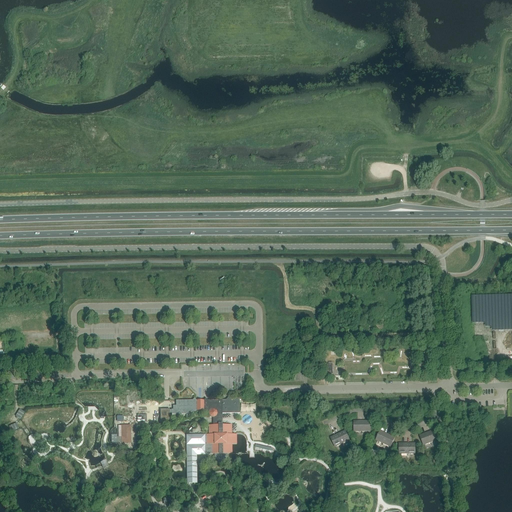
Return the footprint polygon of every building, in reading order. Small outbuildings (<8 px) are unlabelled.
[(492,331),(511,331),(511,295),(498,295),(498,301),(501,301),(501,304),(500,304),(500,311),(485,311),(485,313),(479,313),(479,314),(473,314),(473,324),(486,324),(486,328),(492,328),(492,331)] [(169,410),(160,410),(160,423),(170,423),(170,414),(171,414),(171,415),(186,415),(190,415),(193,415),(193,412),(196,412),(196,411),(198,411),(204,411),(204,412),(205,412),(208,412),(209,412),(208,414),(209,417),(213,418),(213,425),(208,426),(208,435),(204,435),(196,435),(193,435),(187,435),(187,437),(187,438),(187,467),(187,481),(187,483),(197,483),(196,472),(196,455),(196,454),(209,454),(214,454),(214,455),(214,456),(214,457),(215,458),(215,459),(216,459),(216,460),(217,460),(217,461),(218,461),(219,461),(219,462),(220,462),(221,462),(222,462),(222,461),(223,461),(224,461),(225,460),(226,459),(226,458),(227,458),(227,457),(227,456),(227,455),(227,454),(231,454),(232,454),(232,445),(236,444),(236,435),(231,435),(231,425),(222,425),(222,424),(222,414),(240,414),(239,400),(244,400),(239,400),(237,398),(235,400),(230,400),(228,398),(228,399),(227,400),(226,400),(208,400),(207,400),(206,399),(204,401),(200,401),(196,401),(195,400),(194,399),(192,401),(176,401),(176,406),(173,406),(173,407),(173,410),(171,410),(170,411),(170,410),(169,410)] [(20,410),(15,416),(20,420),(24,413),(25,413),(23,412),(20,410)] [(362,421),(358,421),(354,421),(354,432),(360,431),(362,431),(362,421)] [(370,421),(366,421),(362,421),(362,431),(364,431),(364,432),(370,431),(370,421)] [(18,429),(16,423),(15,424),(9,427),(11,432),(18,429)] [(130,426),(121,426),(122,436),(122,442),(122,443),(131,443),(130,426)] [(435,430),(427,433),(431,441),(433,441),(439,439),(435,430)] [(345,431),(338,434),(342,443),(344,442),(344,443),(350,440),(345,431)] [(382,442),(384,443),(388,434),(380,431),(376,440),(381,443),(382,442)] [(427,433),(423,434),(420,435),(423,445),(429,443),(429,442),(431,441),(427,433)] [(338,434),(334,436),(330,438),(335,447),(340,445),(340,444),(342,443),(338,434)] [(388,434),(384,443),(386,444),(385,445),(391,447),(395,438),(388,434)] [(407,443),(403,443),(399,443),(399,454),(405,454),(405,453),(407,453),(407,443)] [(415,443),(407,443),(407,453),(410,453),(410,454),(416,454),(415,443)] [(101,462),(100,463),(102,466),(102,467),(103,467),(103,468),(104,469),(109,467),(108,465),(107,465),(107,464),(106,463),(106,462),(107,462),(105,459),(101,461),(101,462)]
